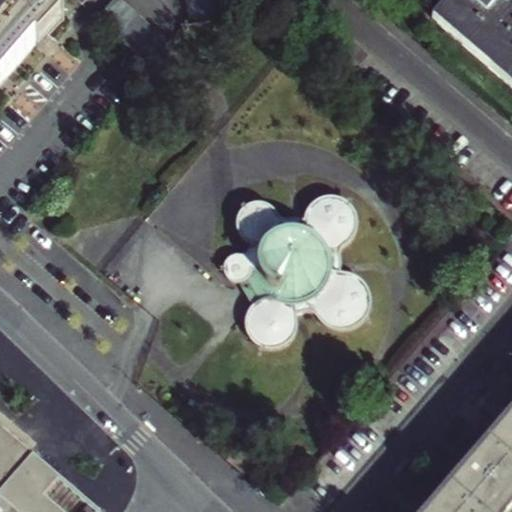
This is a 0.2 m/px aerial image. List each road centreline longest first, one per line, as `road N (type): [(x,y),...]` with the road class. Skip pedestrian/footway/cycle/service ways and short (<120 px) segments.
road 1 (residential): [(340,511),(511,315),(511,155),(328,0)]
road 2 (residential): [(0,308),(172,475)]
